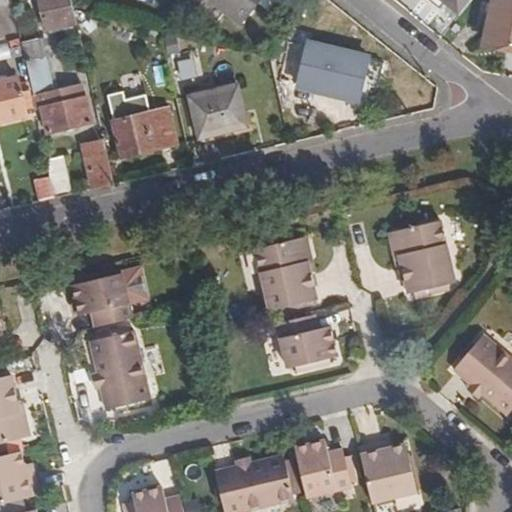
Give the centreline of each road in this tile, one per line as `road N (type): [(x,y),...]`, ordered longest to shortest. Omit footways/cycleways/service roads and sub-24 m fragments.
road 1 (residential): [(511,115),(0,235)]
road 2 (residential): [(95,474),(131,446),(384,389)]
road 3 (residential): [(24,300),(74,455),(95,474)]
road 4 (residential): [(511,115),(365,0)]
road 5 (residential): [(384,389),(406,390),(492,480)]
